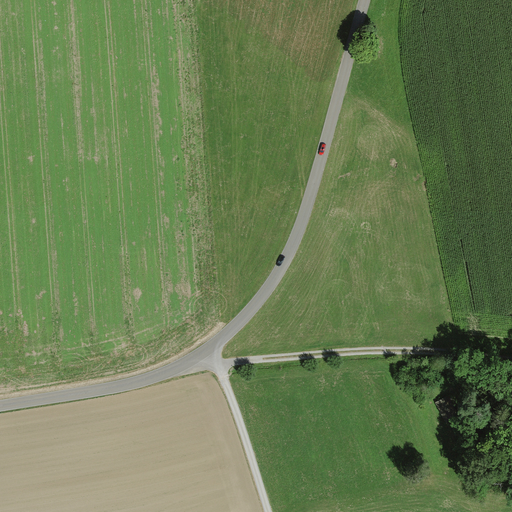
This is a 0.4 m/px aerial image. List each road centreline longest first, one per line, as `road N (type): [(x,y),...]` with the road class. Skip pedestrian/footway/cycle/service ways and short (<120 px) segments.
road 1 (unclassified): [(364,0),(298,229),(254,305),(203,352),(165,372),(0,405)]
road 2 (track): [(511,359),(340,352),(224,363),(203,352),(225,380),(267,511)]
